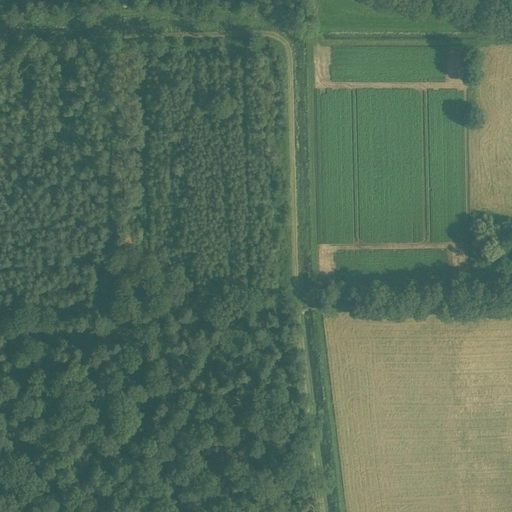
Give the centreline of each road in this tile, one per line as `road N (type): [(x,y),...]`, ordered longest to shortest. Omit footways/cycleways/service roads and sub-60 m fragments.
road 1 (track): [(0,309),(295,300)]
road 2 (track): [(295,300),(511,294)]
